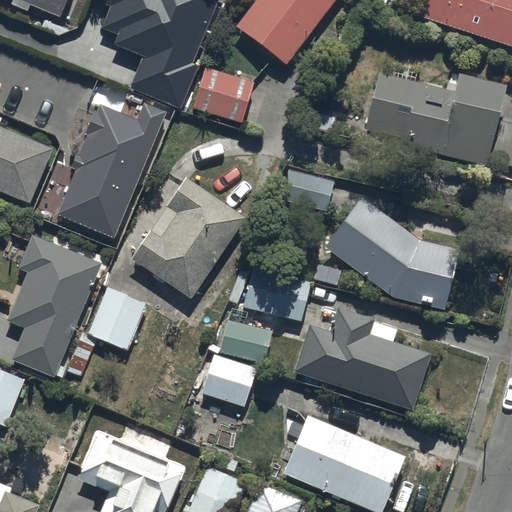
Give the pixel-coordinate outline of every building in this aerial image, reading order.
[(24,0),(58,14),(63,0),(24,0)] [(142,56),(130,85),(178,106),(214,0),(106,0),(105,5),(110,8),(102,29),(116,35),(112,47),(142,56)] [(256,0),(237,26),(287,63),(333,0),(256,0)] [(511,0),(415,0),(412,12),(511,44),(511,0)] [(253,79),(203,65),(191,108),(241,122),(253,79)] [(454,90),(376,71),(362,130),(378,134),(376,140),(486,164),(506,83),(457,73),(454,90)] [(57,218),(113,241),(163,116),(143,108),(137,124),(100,109),(97,115),(94,114),(85,137),(87,137),(79,158),(75,156),(69,171),(75,173),(57,218)] [(49,146),(0,126),(0,188),(28,199),(49,146)] [(333,179),(287,168),(280,199),(325,211),(333,179)] [(185,179),(128,259),(192,299),(246,221),(185,179)] [(361,196),(323,246),(388,295),(445,308),(459,245),(412,234),(361,196)] [(7,320),(24,329),(12,359),(54,374),(98,263),(31,234),(17,268),(25,272),(7,320)] [(251,269),(241,306),(297,321),(307,283),(251,269)] [(145,300),(106,285),(88,334),(126,349),(145,300)] [(334,307),(327,328),(307,322),(292,371),(412,408),(429,353),(368,334),(372,319),(334,307)] [(270,329),(225,320),(218,351),(264,360),(270,329)] [(253,365),(211,353),(200,392),(242,404),(253,365)] [(22,379),(0,370),(0,425),(2,426),(22,379)] [(308,417),(285,474),(381,511),(405,455),(308,417)] [(107,491),(98,511),(155,511),(164,511),(181,466),(96,432),(78,479),(107,491)] [(231,511),(244,481),(205,466),(186,511),(231,511)] [(293,511),(299,498),(256,481),(243,511),(293,511)] [(0,500),(0,511),(34,511),(38,504),(5,491),(0,500)]
